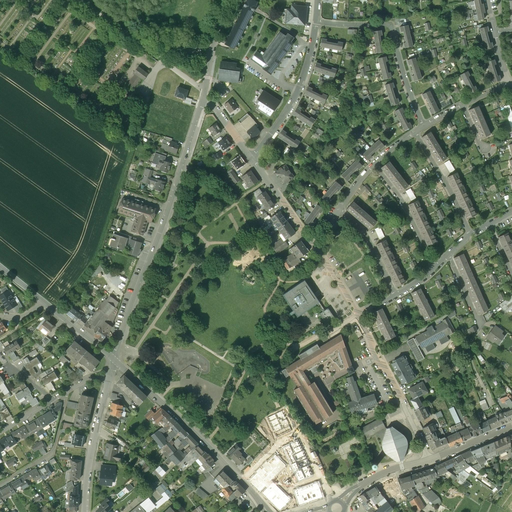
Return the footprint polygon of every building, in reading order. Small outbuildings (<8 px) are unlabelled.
[(234,49),(253,12),(254,12),(256,7),(255,7),(258,2),(253,0),(246,0),(246,2),(243,7),(229,36),(226,34),(223,41),(226,42),(224,45),(234,49)] [(479,0),(474,0),(476,10),(484,9),(483,4),(480,4),(479,0)] [(284,9),(283,23),(305,25),(307,7),(291,6),(291,10),(284,9)] [(484,9),(476,10),(478,21),(484,19),(482,14),(485,13),(484,9)] [(408,26),(400,27),(401,32),(403,32),(404,37),(410,36),(408,26)] [(483,28),(479,29),(482,39),(488,38),(486,32),(488,32),(487,27),(483,28)] [(381,31),(373,32),(375,43),(380,42),(379,36),(382,36),(381,31)] [(256,52),(251,59),(263,68),(262,69),(271,75),(275,69),(276,69),(277,67),(277,66),(293,44),(291,42),(294,38),(288,34),(286,36),(279,32),(262,56),(256,52)] [(410,36),(404,37),(406,43),(403,43),(405,48),(413,46),(410,36)] [(488,38),(482,39),(485,50),(493,48),(491,43),(489,43),(488,38)] [(332,43),(326,42),(327,40),(322,39),(320,47),(331,49),(332,43)] [(337,44),(332,43),(331,49),(341,51),(343,43),(338,42),(337,44)] [(380,42),(375,43),(376,53),(385,52),(384,47),(381,47),(380,42)] [(386,57),(378,59),(380,69),(386,68),(385,62),(387,62),(386,57)] [(415,58),(407,61),(409,65),(411,65),(413,70),(418,68),(415,58)] [(494,60),(486,63),(489,73),(495,71),(493,66),(496,65),(494,60)] [(236,64),(221,62),(218,80),(240,83),(241,79),(240,79),(241,74),(242,74),(242,69),(236,69),(236,64)] [(325,69),(320,67),(321,65),(316,63),(313,71),(324,74),(325,69)] [(148,74),(138,67),(134,73),(133,73),(136,76),(128,85),(133,89),(141,79),(143,81),(143,80),(144,80),(148,75),(147,75),(148,74)] [(331,70),(325,69),(324,74),(334,77),(336,70),(332,68),(331,70)] [(386,68),(380,69),(383,80),(391,78),(390,73),(387,73),(386,68)] [(418,68),(413,70),(414,76),(412,76),(414,81),(421,79),(418,68)] [(495,71),(489,73),(493,83),(501,80),(499,76),(497,76),(495,71)] [(467,72),(460,75),(465,85),(470,82),(467,77),(470,76),(467,72)] [(470,82),(465,85),(470,95),(477,91),(475,86),(473,87),(470,82)] [(392,83),(385,85),(388,96),(393,94),(392,88),(394,88),(392,83)] [(312,89),(308,87),(304,94),(314,99),(316,94),(311,91),(312,89)] [(175,96),(185,99),(186,97),(188,91),(177,88),(175,96)] [(280,102),(261,89),(259,93),(259,94),(257,98),(256,98),(253,101),(259,105),(256,109),(269,117),(280,102)] [(434,101),(429,91),(422,95),(424,99),(426,98),(429,104),(434,101)] [(322,96),(316,94),(314,99),(324,104),(327,96),(323,94),(322,96)] [(393,94),(388,96),(391,106),(399,103),(397,99),(395,99),(393,94)] [(192,99),(186,97),(185,99),(184,103),(190,105),(192,99)] [(238,108),(232,100),(224,105),(230,114),(238,108)] [(434,101),(429,104),(431,109),(429,110),(431,114),(439,111),(434,101)] [(478,106),(469,110),(481,139),(490,135),(478,106)] [(301,111),(297,108),(292,115),(301,121),(304,116),(300,113),(301,111)] [(402,108),(394,112),(399,121),(404,119),(402,113),(404,112),(402,108)] [(247,114),(238,121),(247,131),(254,125),(255,125),(256,124),(247,114)] [(309,119),(304,116),(301,121),(310,127),(315,120),(311,117),(309,119)] [(404,119),(399,121),(404,131),(411,127),(409,123),(407,124),(404,119)] [(216,124),(209,129),(214,136),(215,135),(216,136),(219,134),(218,133),(221,131),(216,124)] [(247,131),(246,132),(252,139),(260,132),(255,125),(254,125),(247,131)] [(286,133),(282,130),(278,137),(286,143),(290,138),(285,135),(286,133)] [(446,158),(430,132),(422,138),(438,164),(446,158)] [(225,138),(218,143),(216,144),(219,149),(221,147),(224,150),(225,149),(226,150),(228,148),(227,147),(231,145),(225,138)] [(290,138),(286,143),(295,149),(300,142),(296,139),(294,141),(290,138)] [(379,140),(371,147),(375,152),(379,148),(380,150),(384,146),(379,140)] [(171,142),(169,146),(163,143),(161,149),(176,153),(178,146),(176,145),(177,144),(171,142)] [(371,147),(363,154),(368,161),(372,157),(370,155),(375,152),(371,147)] [(161,155),(155,153),(152,163),(158,165),(161,155)] [(166,157),(161,155),(158,165),(156,168),(160,170),(168,172),(170,164),(164,162),(166,157)] [(239,157),(232,162),(237,169),(239,168),(240,169),(242,168),(241,166),(244,164),(239,157)] [(356,160),(349,168),(353,172),(357,168),(359,170),(362,166),(356,160)] [(454,170),(449,161),(444,163),(450,173),(454,170)] [(408,186),(389,162),(381,168),(400,192),(408,186)] [(285,165),(281,168),(280,168),(278,169),(278,170),(274,173),(282,185),(293,178),(285,165)] [(349,168),(341,176),(347,181),(351,178),(349,176),(353,172),(349,168)] [(130,175),(128,179),(134,181),(137,173),(132,171),(130,175)] [(250,171),(240,178),(241,180),(244,178),(246,181),(243,182),(245,185),(247,189),(257,181),(250,171)] [(477,215),(456,174),(448,178),(467,219),(477,215)] [(427,181),(422,175),(418,177),(423,183),(427,181)] [(150,177),(148,176),(147,178),(146,183),(149,184),(148,185),(150,188),(153,189),(154,188),(162,190),(164,182),(157,179),(150,177)] [(336,182),(329,190),(333,194),(337,189),(339,191),(342,187),(336,182)] [(371,190),(365,185),(362,188),(367,193),(371,190)] [(416,198),(410,189),(405,192),(411,201),(416,198)] [(329,190),(322,198),(328,203),(331,200),(329,198),(333,194),(329,190)] [(265,191),(261,194),(261,192),(258,194),(259,195),(257,197),(258,200),(259,199),(262,203),(270,198),(265,191)] [(376,196),(373,199),(378,205),(382,202),(376,196)] [(155,209),(140,204),(141,201),(137,200),(136,203),(123,198),(121,203),(120,203),(119,206),(120,207),(118,211),(132,216),(132,215),(136,216),(131,231),(143,235),(147,221),(151,222),(152,217),(153,218),(155,214),(154,214),(155,209)] [(270,198),(262,203),(265,208),(264,208),(266,211),(269,209),(270,210),(272,209),(271,208),(274,205),(270,198)] [(437,243),(417,201),(408,206),(428,247),(437,243)] [(376,222),(353,202),(346,210),(370,230),(376,222)] [(317,205),(310,213),(315,217),(319,212),(320,213),(323,209),(317,205)] [(279,211),(270,218),(274,223),(271,226),(275,231),(278,229),(287,223),(279,211)] [(315,217),(310,213),(304,222),(311,227),(314,223),(312,221),(315,217)] [(262,219),(258,222),(261,228),(267,225),(269,227),(271,226),(274,223),(270,218),(268,215),(267,216),(262,219)] [(287,223),(278,229),(286,239),(295,233),(287,223)] [(380,227),(374,229),(379,239),(384,236),(380,227)] [(511,254),(511,243),(507,233),(498,237),(507,257),(511,254)] [(141,243),(130,240),(129,241),(126,240),(127,239),(126,238),(113,234),(112,238),(111,238),(110,238),(109,239),(108,243),(108,244),(110,245),(109,245),(122,249),(124,244),(130,246),(127,253),(137,256),(138,256),(140,249),(139,249),(141,243)] [(282,238),(275,243),(273,240),(270,242),(276,254),(288,246),(282,238)] [(301,241),(290,248),(293,252),(286,257),(286,258),(282,261),(287,269),(291,266),(291,267),(300,261),(298,257),(308,251),(301,241)] [(405,282),(385,241),(376,245),(396,286),(405,282)] [(463,255),(454,258),(466,286),(475,281),(463,255)] [(107,270),(99,260),(94,268),(98,274),(103,270),(104,272),(107,270)] [(325,322),(333,317),(327,308),(325,310),(315,295),(304,280),(282,295),(290,305),(289,305),(293,310),(289,312),(291,315),(294,312),(297,317),(317,303),(322,311),(319,313),(325,322)] [(488,310),(475,281),(466,286),(478,314),(488,310)] [(427,303),(420,289),(411,294),(418,307),(427,303)] [(13,298),(8,291),(3,294),(0,296),(0,298),(3,304),(13,298)] [(511,295),(499,305),(503,311),(507,313),(510,310),(511,307),(511,295)] [(105,304),(102,302),(98,307),(98,308),(90,319),(84,328),(94,336),(101,341),(109,330),(111,327),(115,316),(112,313),(115,309),(118,303),(111,297),(105,304)] [(16,303),(13,298),(3,304),(8,311),(13,307),(17,305),(16,303)] [(23,309),(19,302),(16,303),(17,305),(13,307),(17,313),(23,309)] [(427,303),(418,307),(425,321),(434,317),(427,303)] [(81,315),(75,310),(75,309),(74,308),(73,309),(69,305),(64,312),(70,317),(71,315),(72,316),(73,318),(72,318),(76,322),(81,315)] [(87,308),(82,314),(81,315),(76,322),(84,328),(90,319),(89,318),(93,312),(87,308)] [(382,309),(372,313),(379,327),(388,323),(382,309)] [(454,309),(446,311),(448,317),(456,315),(454,309)] [(413,338),(407,342),(417,362),(424,358),(417,346),(419,345),(421,349),(449,333),(449,334),(455,331),(447,318),(442,321),(443,322),(415,338),(417,341),(415,342),(413,338)] [(54,326),(46,320),(40,327),(44,331),(43,332),(46,335),(54,326)] [(388,323),(379,327),(386,341),(395,337),(388,323)] [(495,326),(487,337),(492,341),(494,339),(497,341),(502,335),(500,334),(502,331),(495,326)] [(352,367),(341,334),(285,368),(291,378),(291,377),(298,387),(295,389),(316,424),(332,414),(313,382),(311,384),(303,371),(304,370),(306,373),(309,370),(317,365),(316,363),(339,349),(340,352),(339,353),(338,354),(339,357),(340,357),(340,358),(340,360),(341,361),(341,362),(341,364),(343,365),(344,364),(345,368),(347,368),(347,369),(352,367)] [(45,336),(42,341),(46,345),(50,340),(45,336)] [(10,345),(7,341),(2,344),(5,348),(4,349),(7,355),(8,354),(12,360),(16,357),(13,351),(20,347),(16,341),(10,345)] [(86,351),(74,341),(66,350),(79,361),(86,351)] [(86,351),(79,361),(92,371),(99,362),(86,351)] [(69,362),(62,356),(58,360),(66,366),(69,362)] [(396,362),(391,364),(402,383),(406,381),(407,382),(415,378),(412,374),(413,374),(406,360),(405,360),(402,356),(395,360),(396,362)] [(36,357),(30,362),(27,357),(22,360),(25,364),(24,365),(27,371),(28,370),(32,376),(33,376),(36,373),(40,371),(36,365),(40,363),(36,357)] [(76,375),(68,369),(64,371),(69,379),(76,375)] [(83,372),(79,369),(75,373),(79,377),(83,372)] [(41,374),(40,375),(42,379),(41,379),(45,385),(46,385),(49,390),(54,388),(50,382),(57,377),(54,372),(47,376),(45,371),(41,374)] [(9,392),(3,383),(4,382),(0,377),(0,376),(0,388),(4,395),(9,392)] [(147,397),(124,376),(117,383),(121,387),(125,392),(126,392),(132,397),(131,398),(139,405),(147,397)] [(352,376),(346,378),(348,384),(347,383),(346,383),(345,384),(345,385),(346,386),(347,386),(349,391),(349,393),(357,390),(352,376)] [(423,382),(408,390),(413,399),(417,397),(426,392),(423,384),(424,383),(423,382)] [(34,399),(30,393),(31,393),(28,387),(27,388),(24,384),(20,387),(22,391),(15,395),(19,401),(26,396),(29,402),(34,399)] [(360,399),(357,390),(349,393),(350,393),(353,402),(348,403),(351,413),(356,411),(357,414),(362,413),(362,412),(366,412),(365,408),(376,404),(373,394),(360,399)] [(117,395),(111,393),(110,399),(121,402),(122,399),(116,398),(117,395)] [(93,398),(81,395),(78,410),(89,413),(93,398)] [(422,406),(417,397),(413,399),(410,400),(415,410),(422,406)] [(36,398),(34,399),(29,402),(32,407),(39,403),(36,398)] [(484,399),(479,402),(482,411),(488,408),(484,399)] [(77,404),(66,401),(65,407),(76,410),(77,404)] [(152,417),(139,405),(136,409),(140,414),(139,416),(147,423),(152,417)] [(214,405),(203,406),(203,413),(209,416),(215,412),(214,405)] [(422,406),(415,410),(414,411),(419,421),(430,416),(429,413),(427,414),(423,406),(422,406)] [(121,411),(112,408),(110,413),(120,416),(121,416),(122,411),(121,411)] [(50,412),(42,416),(43,417),(38,420),(44,431),(50,427),(48,425),(56,420),(54,417),(56,416),(52,410),(52,409),(49,411),(50,412)] [(162,409),(153,418),(158,422),(159,422),(164,417),(165,418),(169,415),(162,409)] [(265,417),(275,440),(294,431),(283,409),(265,417)] [(511,409),(503,413),(506,422),(511,419),(511,409)] [(89,413),(78,410),(74,426),(86,428),(89,413)] [(440,411),(435,413),(437,419),(443,416),(440,411)] [(502,412),(495,416),(496,417),(499,425),(506,422),(503,413),(502,412)] [(169,415),(165,418),(164,417),(159,422),(163,427),(169,423),(172,426),(176,422),(169,415)] [(496,417),(487,421),(490,429),(499,425),(496,417)] [(116,421),(107,418),(105,425),(110,427),(110,428),(114,429),(115,426),(118,427),(120,422),(116,421)] [(380,418),(361,428),(363,432),(362,432),(363,434),(364,433),(366,438),(375,433),(385,428),(383,424),(385,423),(384,421),(382,422),(380,418)] [(44,431),(38,420),(32,424),(32,423),(27,426),(30,431),(28,433),(29,435),(36,431),(36,432),(35,433),(37,437),(45,432),(44,431)] [(487,421),(481,424),(480,420),(479,420),(477,421),(478,422),(482,433),(490,429),(487,421)] [(176,422),(172,426),(170,428),(174,432),(170,436),(172,439),(177,434),(183,429),(176,422)] [(478,422),(474,423),(470,425),(471,427),(469,428),(471,434),(473,434),(474,436),(482,433),(478,422)] [(163,427),(151,436),(154,439),(159,435),(160,435),(164,431),(168,429),(168,430),(169,429),(169,428),(170,428),(172,426),(169,423),(163,427)] [(432,423),(422,428),(426,435),(434,431),(436,430),(432,423)] [(455,425),(444,429),(446,432),(450,430),(452,435),(458,432),(457,428),(455,425)] [(399,432),(391,427),(387,428),(386,428),(385,428),(375,433),(376,434),(377,435),(378,436),(379,437),(380,438),(382,439),(381,444),(382,448),(384,452),(388,456),(387,457),(388,458),(390,456),(397,462),(397,461),(402,460),(405,451),(408,452),(408,449),(406,448),(407,444),(406,440),(404,437),(402,434),(404,431),(401,430),(399,432)] [(467,429),(461,431),(459,427),(457,428),(458,432),(462,441),(471,437),(467,429)] [(25,428),(19,431),(18,431),(14,433),(17,439),(21,436),(23,439),(29,435),(28,433),(25,428)] [(186,433),(183,429),(177,434),(180,437),(174,441),(178,446),(181,443),(184,440),(183,439),(186,437),(189,435),(187,433),(186,433)] [(439,441),(434,431),(426,435),(433,449),(435,451),(449,447),(445,438),(439,441)] [(452,435),(445,438),(449,447),(462,441),(458,432),(452,435)] [(84,436),(74,434),(73,438),(72,438),(71,443),(74,444),(83,445),(84,436)] [(12,435),(6,439),(6,438),(1,441),(4,446),(9,443),(10,446),(16,443),(15,440),(12,435)] [(170,436),(164,441),(160,435),(159,435),(154,439),(162,448),(169,442),(172,439),(170,436)] [(189,435),(186,437),(183,439),(184,440),(181,443),(178,446),(180,448),(181,449),(189,442),(192,438),(189,435)] [(509,435),(494,442),(495,454),(496,456),(510,449),(510,447),(509,440),(509,435)] [(198,444),(193,438),(192,438),(189,442),(193,445),(189,449),(191,451),(195,447),(194,447),(197,444),(198,444)] [(298,440),(283,447),(293,470),(303,466),(301,462),(306,460),(304,456),(299,458),(293,444),(298,442),(298,440)] [(169,442),(162,448),(167,454),(165,456),(167,458),(169,457),(176,451),(169,442)] [(494,442),(480,448),(484,459),(495,454),(494,442)] [(111,445),(107,444),(104,459),(119,461),(121,455),(115,453),(116,449),(118,449),(118,448),(116,448),(117,446),(111,445)] [(197,444),(194,447),(195,447),(191,451),(190,452),(195,457),(197,459),(198,459),(205,452),(197,444)] [(237,444),(227,454),(231,458),(231,457),(239,465),(246,458),(238,451),(241,448),(237,444)] [(480,448),(470,451),(476,459),(478,463),(481,468),(482,469),(484,467),(483,465),(482,463),(485,461),(484,459),(480,448)] [(176,451),(169,457),(167,458),(165,460),(168,463),(172,460),(177,465),(187,455),(184,453),(181,456),(176,451)] [(470,451),(461,454),(466,463),(466,464),(476,459),(470,451)] [(187,455),(177,465),(180,469),(191,458),(192,459),(195,457),(190,452),(187,455)] [(209,456),(205,452),(198,459),(203,464),(210,458),(211,457),(210,456),(209,456)] [(274,453),(259,469),(267,476),(282,460),(274,453)] [(466,464),(466,463),(461,454),(460,455),(459,455),(454,457),(455,458),(454,458),(458,465),(460,469),(475,479),(479,473),(476,471),(471,467),(466,464)] [(210,458),(203,464),(202,465),(205,469),(205,470),(210,466),(214,464),(215,463),(213,461),(213,460),(211,457),(210,458)] [(251,457),(245,462),(248,465),(251,462),(253,460),(251,457)] [(454,458),(443,463),(446,470),(453,466),(456,471),(460,469),(458,465),(454,458)] [(81,461),(70,459),(70,462),(72,463),(71,469),(80,470),(81,461)] [(147,461),(136,472),(141,477),(148,469),(148,468),(151,465),(147,461)] [(442,463),(437,465),(437,466),(433,468),(437,476),(444,473),(445,473),(448,471),(446,470),(443,463),(442,464),(442,463)] [(47,466),(38,471),(41,477),(42,479),(52,473),(51,472),(48,467),(47,466)] [(166,472),(160,466),(153,472),(159,478),(166,472)] [(303,466),(293,470),(299,482),(313,475),(313,473),(307,476),(303,466)] [(433,468),(426,470),(422,472),(424,480),(425,480),(426,484),(436,481),(435,477),(437,476),(433,468)] [(36,469),(31,473),(30,472),(25,475),(29,480),(33,478),(35,481),(41,477),(38,471),(36,469)] [(80,470),(71,469),(71,472),(70,471),(70,477),(71,477),(70,480),(75,480),(75,478),(79,479),(80,470)] [(234,482),(222,471),(213,480),(222,489),(232,483),(234,482)] [(101,472),(99,472),(99,477),(101,478),(100,484),(111,485),(111,482),(112,481),(112,479),(113,473),(101,472)] [(422,472),(411,475),(414,485),(415,488),(416,488),(416,490),(418,489),(418,490),(419,490),(421,494),(422,494),(423,493),(429,491),(427,488),(426,484),(425,480),(424,480),(422,472)] [(411,475),(397,479),(398,482),(401,490),(404,494),(412,489),(410,486),(414,485),(411,475)] [(23,477),(18,481),(17,480),(13,483),(16,488),(20,485),(22,489),(28,485),(26,482),(23,477)] [(391,479),(379,485),(383,490),(390,486),(395,484),(391,479)] [(72,481),(67,484),(68,487),(66,488),(67,491),(69,490),(74,487),(72,484),(72,481)] [(398,482),(395,484),(390,486),(395,494),(400,490),(401,490),(398,482)] [(172,495),(162,483),(156,488),(167,500),(167,501),(168,499),(169,498),(172,495)] [(316,483),(294,490),(298,505),(324,497),(321,490),(315,492),(313,485),(317,484),(316,483)] [(13,490),(10,484),(5,487),(4,487),(0,489),(0,491),(2,495),(7,492),(9,495),(15,492),(13,490)] [(245,491),(238,484),(235,487),(237,489),(233,493),(227,487),(222,490),(223,491),(223,492),(231,501),(237,496),(238,497),(245,491)] [(78,485),(74,487),(74,494),(70,493),(70,494),(70,500),(79,500),(79,494),(77,494),(78,485)] [(375,486),(369,491),(373,496),(376,495),(380,493),(377,489),(375,486)] [(208,496),(199,488),(195,493),(203,499),(208,496)] [(412,489),(404,494),(408,500),(415,511),(416,511),(424,507),(417,496),(414,492),(412,489)] [(429,491),(423,493),(422,494),(431,503),(439,498),(431,490),(429,491)] [(366,492),(359,496),(366,505),(369,503),(367,501),(370,498),(366,492)] [(384,498),(380,493),(376,495),(380,501),(384,498)] [(373,496),(370,498),(373,503),(375,505),(380,501),(376,495),(373,496)] [(145,511),(140,505),(130,511),(153,511),(157,509),(167,500),(164,497),(154,505),(155,507),(148,511),(145,511)] [(110,502),(107,498),(100,504),(102,506),(106,503),(107,504),(110,502)] [(148,498),(140,505),(145,511),(148,511),(155,507),(154,505),(153,504),(148,498)] [(387,502),(378,509),(374,511),(389,511),(391,511),(393,509),(387,502)] [(102,506),(96,511),(97,511),(106,511),(111,508),(107,504),(106,503),(102,506)]
